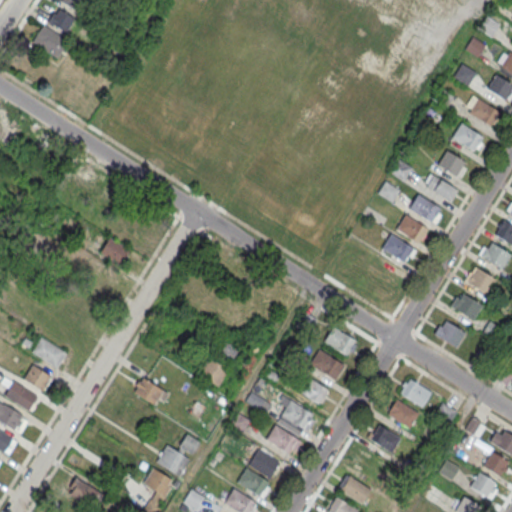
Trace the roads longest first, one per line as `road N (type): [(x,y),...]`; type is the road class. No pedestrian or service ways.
road 1 (residential): [(511,412),(0,88)]
road 2 (residential): [(511,148),(286,511)]
road 3 (residential): [(9,511),(196,212)]
